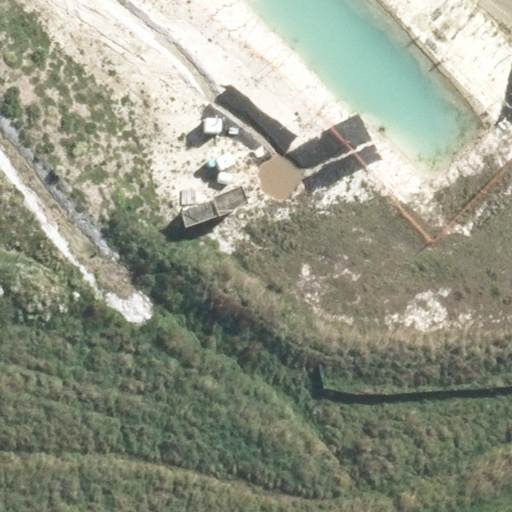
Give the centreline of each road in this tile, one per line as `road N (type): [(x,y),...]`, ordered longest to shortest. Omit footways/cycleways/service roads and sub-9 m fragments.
road 1 (unknown): [(344,511),(0,166)]
road 2 (unknown): [(511,401),(380,511)]
